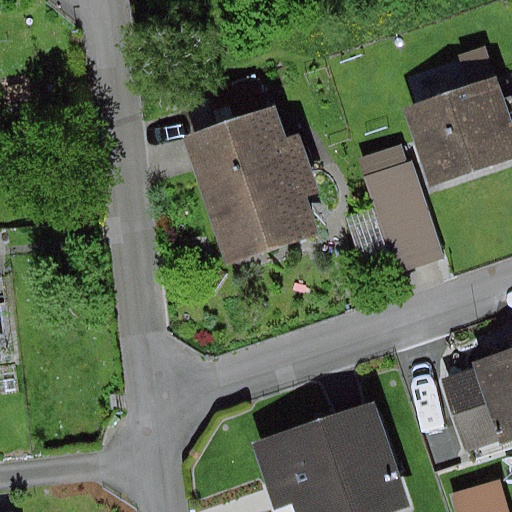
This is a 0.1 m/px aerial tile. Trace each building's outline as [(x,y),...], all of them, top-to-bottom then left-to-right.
[(511,121),(496,77),(405,110),(433,188),(511,159),(511,121)] [(279,110),(190,139),(230,262),(319,233),(310,205),(279,110)] [(415,165),(369,179),(399,274),(421,267),(445,259),(415,165)] [(0,371),(27,369),(18,282),(0,283),(0,371)] [(511,361),(455,381),(484,464),(511,454),(511,361)] [(348,412),(255,443),(272,496),(277,509),(295,502),(298,511),(404,511),(416,508),(379,401),(348,412)] [(511,511),(511,488),(466,502),(469,511),(511,511)]
